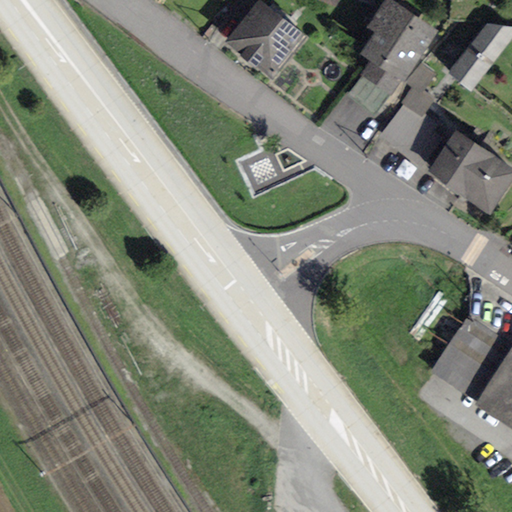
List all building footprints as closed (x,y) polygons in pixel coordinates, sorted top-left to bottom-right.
[(315,0),(323,3),(336,10),(341,0),(315,0)] [(436,33),(387,0),(367,29),(374,34),(361,54),(372,60),(361,75),(363,76),(388,95),(391,97),(402,82),(436,33)] [(306,37),(258,1),(225,45),(272,81),(306,37)] [(511,37),(511,28),(487,25),(448,73),(471,92),(511,37)] [(434,74),(421,64),(406,85),(411,89),(400,104),(403,106),(420,118),(423,114),(434,99),(423,90),(434,74)] [(374,113),(388,95),(363,76),(349,94),(374,113)] [(439,126),(423,114),(420,118),(403,106),(380,137),(413,161),(439,126)] [(511,180),(511,170),(455,132),(427,173),(489,215),(511,180)] [(476,403),(511,349),(511,345),(468,316),(430,373),(476,403)] [(511,349),(476,403),(511,428),(511,349)]
